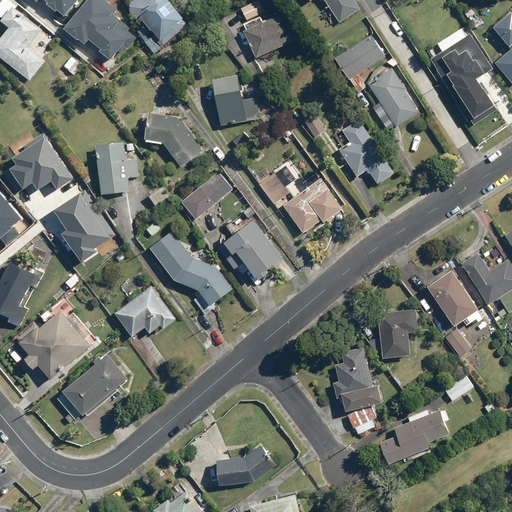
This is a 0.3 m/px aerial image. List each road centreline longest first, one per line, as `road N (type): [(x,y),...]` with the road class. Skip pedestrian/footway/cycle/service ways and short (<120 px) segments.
road 1 (residential): [(253,352),(387,239),(511,158)]
road 2 (residential): [(0,417),(39,458),(73,475),(106,469),(253,352)]
road 3 (unknown): [(191,87),(208,128),(315,276)]
road 4 (residential): [(253,352),(343,468)]
